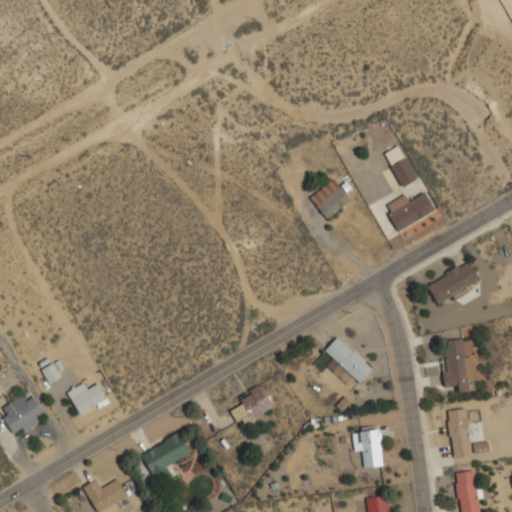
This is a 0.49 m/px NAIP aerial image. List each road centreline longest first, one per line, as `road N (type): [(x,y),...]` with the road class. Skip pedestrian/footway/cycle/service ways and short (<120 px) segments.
road 1 (tertiary): [(0,497),(511,200)]
road 2 (track): [(0,191),(326,0)]
road 3 (tertiary): [(371,281),(394,329),(420,511)]
